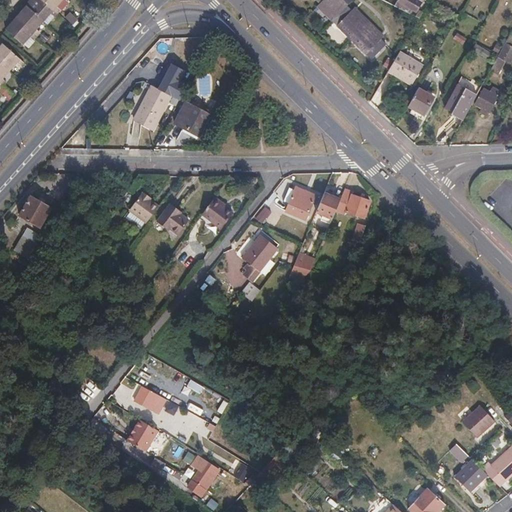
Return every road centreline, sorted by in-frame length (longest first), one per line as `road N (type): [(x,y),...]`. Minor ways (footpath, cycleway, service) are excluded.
road 1 (primary): [(0,198),(163,23),(204,18),(262,59)]
road 2 (residential): [(276,162),(269,188),(108,389)]
road 3 (primary): [(0,185),(161,0)]
road 4 (primary): [(403,165),(238,0)]
road 5 (residential): [(61,162),(276,162)]
road 6 (primary): [(366,161),(511,305)]
road 7 (primary): [(135,0),(0,153)]
road 8 (primary): [(262,59),(366,161)]
